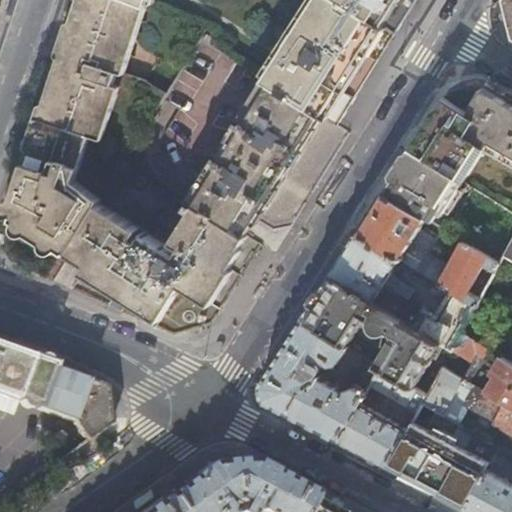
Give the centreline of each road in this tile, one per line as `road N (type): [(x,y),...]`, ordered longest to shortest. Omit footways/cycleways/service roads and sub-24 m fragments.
road 1 (residential): [(212,407),(447,35)]
road 2 (residential): [(0,309),(212,407)]
road 3 (residential): [(212,407),(414,511)]
road 4 (residential): [(212,407),(64,511)]
